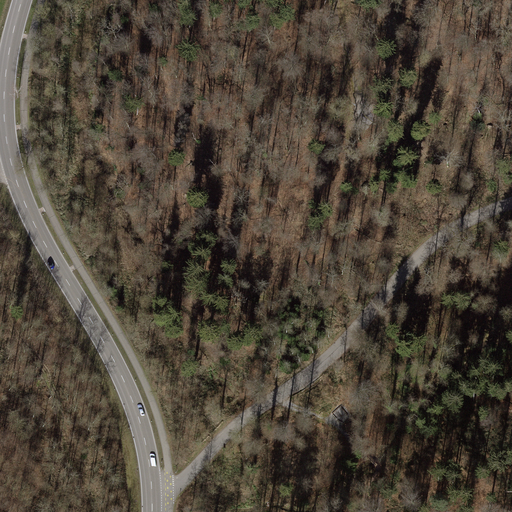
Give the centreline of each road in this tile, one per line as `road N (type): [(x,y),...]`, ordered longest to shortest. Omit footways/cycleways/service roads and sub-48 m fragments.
road 1 (secondary): [(22,0),(5,86),(14,172),(131,396),(152,495)]
road 2 (unclassified): [(511,203),(453,229),(344,346),(226,433),(175,487),(152,495)]
road 3 (track): [(360,122),(336,0)]
